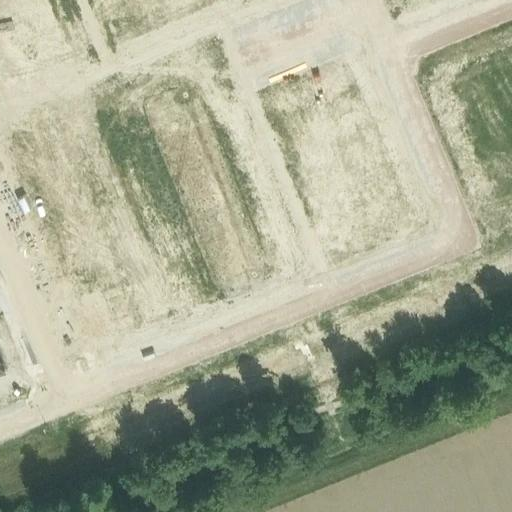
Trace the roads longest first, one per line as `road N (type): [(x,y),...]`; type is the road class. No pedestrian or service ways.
road 1 (residential): [(61,407),(468,241),(389,47)]
road 2 (residential): [(61,407),(0,251)]
road 3 (residential): [(389,47),(507,0)]
